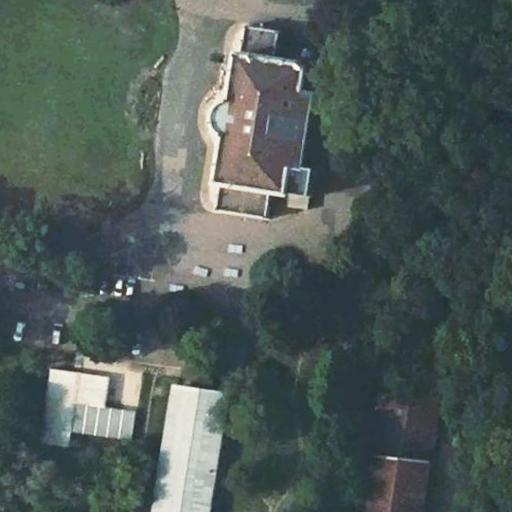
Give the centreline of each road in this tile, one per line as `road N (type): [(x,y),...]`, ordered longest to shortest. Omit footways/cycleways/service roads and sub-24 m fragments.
road 1 (track): [(284,511),(335,398),(345,350),(344,276),(331,250),(274,229),(220,230),(161,245),(205,0)]
road 2 (track): [(161,245),(31,278),(0,278)]
